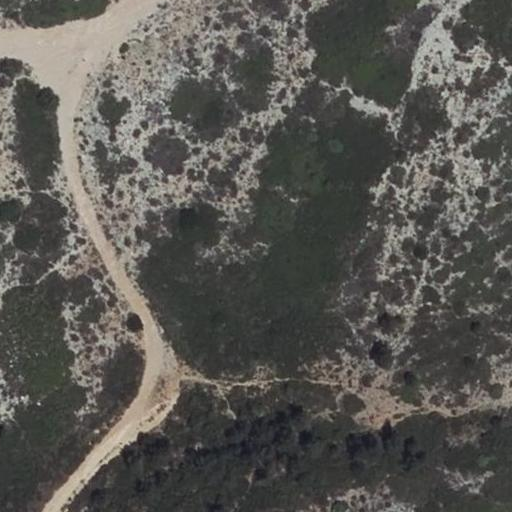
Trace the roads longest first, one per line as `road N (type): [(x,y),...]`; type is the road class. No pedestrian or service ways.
road 1 (track): [(99,44),(78,93),(76,152),(160,364),(146,406),(60,511)]
road 2 (track): [(0,48),(99,44),(149,0)]
